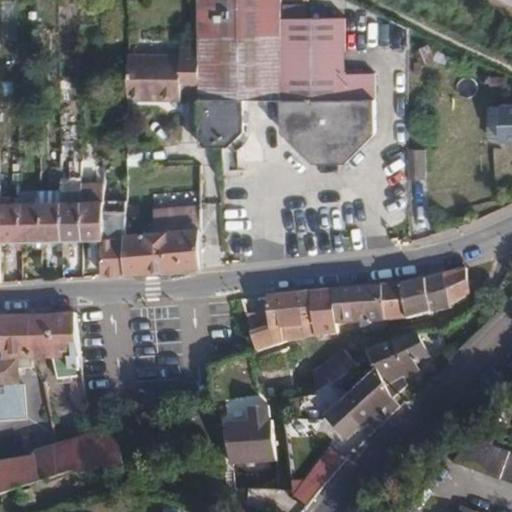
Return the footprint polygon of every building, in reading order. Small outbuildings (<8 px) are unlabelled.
[(197,0),(198,45),(199,91),(199,143),(228,144),(243,127),(244,95),(248,94),(281,94),(280,14),(279,0),(197,0)] [(305,13),(280,14),(281,94),(282,126),(312,159),(343,158),(374,127),(373,86),(373,67),(342,67),(341,23),(341,13),(305,13)] [(181,52),(128,52),(128,97),(182,98),(182,91),(199,91),(198,45),(181,46),(181,52)] [(511,103),(501,104),(502,139),(511,138),(511,103)] [(486,139),(502,139),(501,104),(486,104),(486,139)] [(426,149),(412,150),(413,180),(426,180),(426,149)] [(61,181),(62,201),(63,238),(83,237),(82,201),(82,180),(61,181)] [(117,200),(104,201),(105,237),(118,236),(117,200)] [(41,201),(21,202),(22,239),(42,238),(41,201)] [(62,201),(41,201),(42,238),(63,238),(62,201)] [(82,201),(83,237),(103,237),(105,237),(104,201),(82,201)] [(21,202),(0,202),(0,216),(0,223),(1,239),(22,239),(21,202)] [(126,236),(126,273),(201,267),(200,208),(149,208),(149,233),(127,234),(126,236)] [(105,237),(103,237),(103,274),(126,273),(126,236),(118,236),(105,237)] [(410,282),(403,283),(407,317),(448,307),(450,303),(469,292),(467,268),(439,274),(410,282)] [(403,283),(382,285),(384,318),(407,317),(403,283)] [(382,285),(333,290),(336,321),(359,320),(360,328),(384,323),(384,318),(382,285)] [(333,290),(312,293),(316,329),(336,328),(336,321),(333,290)] [(246,314),(256,350),(288,340),(300,338),(303,334),(316,334),(316,329),(312,293),(269,297),(270,313),(246,314)] [(76,312),(48,314),(50,356),(55,356),(68,356),(69,366),(71,369),(73,392),(74,400),(78,406),(85,406),(84,379),(76,312)] [(40,314),(31,315),(33,357),(42,357),(40,314)] [(48,314),(40,314),(42,357),(50,356),(48,314)] [(31,315),(1,316),(2,348),(4,354),(0,354),(0,385),(17,384),(17,370),(31,368),(31,358),(33,357),(31,315)] [(367,355),(375,372),(378,370),(391,395),(402,387),(399,381),(411,369),(408,364),(420,354),(406,335),(366,351),(367,355)] [(314,368),(324,385),(353,364),(341,349),(328,360),(314,368)] [(378,370),(375,372),(321,408),(339,433),(391,395),(378,370)] [(252,421),(228,423),(231,463),(276,460),(273,420),(271,420),(270,405),(251,406),(252,421)] [(108,406),(91,407),(93,421),(109,420),(108,406)] [(0,429),(0,492),(12,489),(19,487),(36,482),(33,454),(30,427),(22,428),(0,429)] [(117,430),(89,434),(89,442),(119,438),(117,430)] [(54,446),(59,474),(77,469),(80,473),(125,466),(119,438),(89,442),(89,434),(54,446)] [(511,437),(504,435),(502,442),(511,445),(511,437)] [(511,485),(511,452),(475,439),(465,469),(511,485)] [(54,446),(33,454),(36,482),(59,474),(54,446)]
